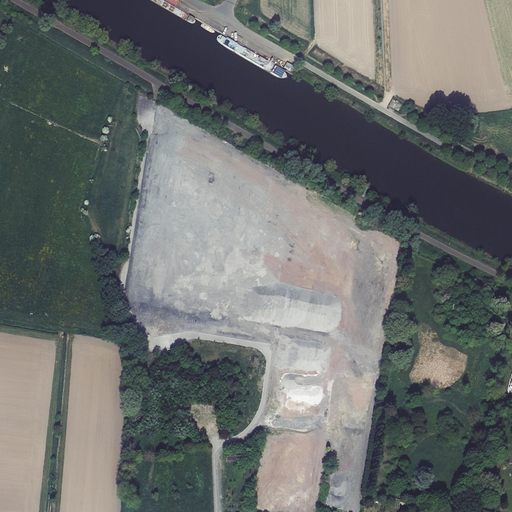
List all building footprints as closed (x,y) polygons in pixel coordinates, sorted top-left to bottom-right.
[(282,339),(304,201),(306,189),(279,184),(248,179),(251,164),(201,156),(203,142),(153,133),(126,300),(227,316),(224,330),(282,339)] [(253,168),(252,169),(251,170),(251,172),(251,173),(251,175),(251,176),(252,177),(253,178),(254,179),(256,179),(257,180),(259,180),(260,179),(261,178),(262,178),(263,176),(264,175),(264,174),(264,172),(264,171),(264,169),(263,168),(262,167),(261,167),(259,166),(258,166),(256,166),(255,166),(254,167),(253,168)] [(309,205),(310,202),(304,201),(282,339),(334,347),(335,341),(344,280),(350,241),(351,236),(354,217),(355,212),(342,210),(309,205)] [(374,248),(364,246),(358,282),(348,343),(346,358),(376,363),(394,251),(378,249),(374,248)] [(344,280),(335,341),(347,343),(348,343),(358,282),(356,282),(344,280)] [(283,371),(276,370),(275,383),(281,384),(276,415),(280,416),(318,422),(327,359),(285,352),(283,371)] [(339,426),(332,425),(330,439),(337,440),(339,426)] [(305,511),(318,434),(278,428),(268,427),(254,511),(305,511)] [(226,453),(226,461),(244,461),(243,452),(226,453)]
